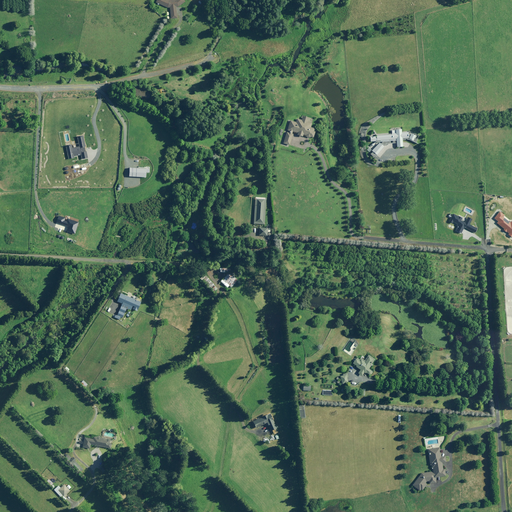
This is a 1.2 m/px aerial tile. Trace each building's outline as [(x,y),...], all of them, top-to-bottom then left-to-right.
[(157,3),(157,4),(159,5),(159,4),(167,8),(170,7),(171,19),(177,18),(176,7),(178,7),(186,2),(184,0),(172,0),(169,0),(168,0),(156,0),(155,2),(157,3)] [(313,130),(314,128),(310,127),(312,123),(307,122),(308,118),(302,116),(301,119),(297,118),(296,122),(290,120),(287,130),(288,131),(288,132),(286,132),(283,143),(289,145),(293,131),(298,133),(297,135),(302,136),(303,134),(306,135),(305,136),(310,138),(310,137),(313,137),(314,134),(315,131),(313,130)] [(375,141),(375,142),(396,140),(397,147),(403,147),(402,140),(408,139),(416,143),(419,135),(416,134),(415,135),(411,134),(410,137),(409,132),(402,133),(402,129),(395,130),(395,133),(376,135),(376,137),(369,137),(370,141),(375,141)] [(71,144),(65,145),(68,159),(74,157),(74,156),(80,154),(81,158),(87,157),(86,151),(84,151),(83,147),(85,146),(83,135),(77,136),(79,146),(72,148),(71,144)] [(129,167),(129,176),(145,177),(146,168),(129,167)] [(266,199),(255,199),(253,224),(264,224),(266,199)] [(499,211),(494,218),(498,221),(497,223),(504,229),(508,233),(508,234),(511,237),(511,219),(511,220),(510,222),(503,216),(504,215),(499,211)] [(453,213),(449,221),(453,223),(453,221),(458,223),(457,225),(458,226),(456,231),(461,233),(464,226),(475,232),(477,228),(469,225),(472,219),(468,217),(465,223),(461,220),(462,218),(453,213)] [(58,215),(56,222),(67,226),(66,231),(74,234),(78,222),(66,218),(66,221),(64,220),(64,217),(58,215)] [(511,333),(511,267),(503,268),(508,334),(511,333)] [(228,287),(229,285),(232,287),(239,278),(230,271),(223,280),(222,279),(220,282),(228,287)] [(217,288),(204,274),(199,278),(206,285),(213,292),(217,288)] [(141,302),(120,293),(117,301),(122,304),(117,315),(115,315),(114,317),(120,319),(121,317),(123,318),(126,309),(131,310),(131,309),(137,311),(141,302)] [(362,375),(364,372),(366,373),(369,375),(372,371),(369,369),(375,359),(371,356),(369,355),(365,362),(362,360),(363,359),(360,358),(359,359),(356,358),(353,363),(356,366),(356,367),(360,369),(358,373),(362,375)] [(277,428),(270,413),(252,422),(255,428),(266,423),(270,431),(277,428)] [(110,440),(94,437),(93,439),(84,437),(82,447),(90,448),(90,445),(110,448),(111,443),(109,443),(110,440)] [(441,454),(444,453),(443,448),(440,449),(440,446),(427,449),(431,469),(432,468),(433,471),(421,474),(413,485),(419,490),(420,489),(422,491),(427,484),(425,482),(426,482),(428,481),(429,484),(436,483),(435,478),(445,476),(442,463),(445,462),(444,455),(441,456),(441,454)] [(70,491),(64,485),(61,488),(59,485),(54,490),(60,496),(62,494),(64,496),(70,491)]
